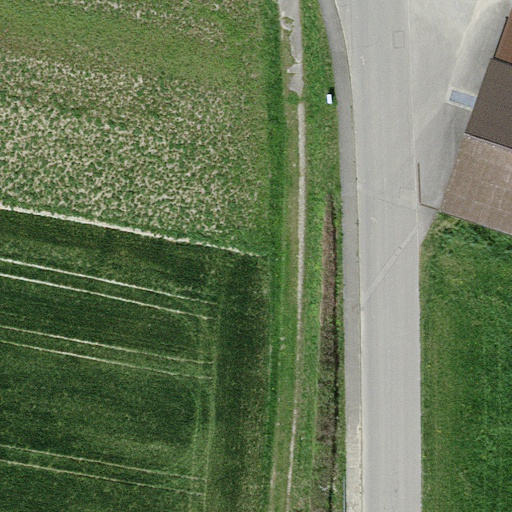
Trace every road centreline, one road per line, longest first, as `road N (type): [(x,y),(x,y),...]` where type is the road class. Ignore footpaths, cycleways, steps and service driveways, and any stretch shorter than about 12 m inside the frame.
road 1 (track): [(269,511),(303,151),(291,0)]
road 2 (unclassified): [(380,0),(394,511)]
